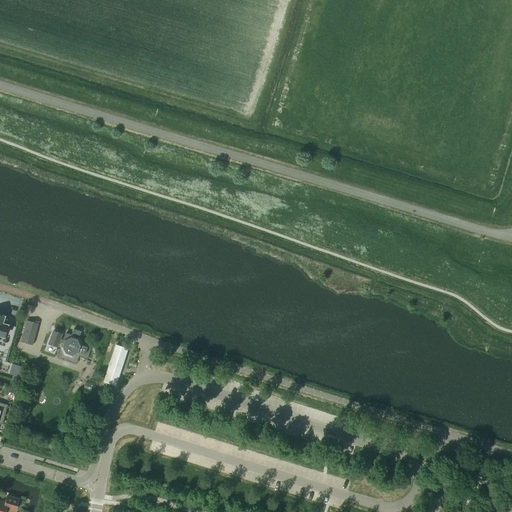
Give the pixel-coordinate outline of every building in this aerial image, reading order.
[(0,333),(5,335),(8,325),(2,323),(4,316),(2,315),(0,314),(0,333)] [(33,345),(39,322),(28,320),(22,342),(33,345)] [(63,333),(54,331),(54,330),(50,344),(58,347),(60,342),(63,343),(61,347),(62,347),(66,354),(74,356),(81,353),(83,353),(85,346),(84,346),(81,338),(80,338),(82,332),(74,329),(72,335),(66,333),(64,340),(61,339),(63,333)] [(105,381),(104,385),(109,387),(111,383),(116,385),(118,379),(127,348),(125,347),(116,345),(106,375),(106,377),(105,381)] [(0,423),(2,424),(8,404),(0,401),(0,423)] [(0,511),(4,511),(5,511),(8,509),(15,511),(18,499),(6,495),(4,502),(0,501),(0,511)]
